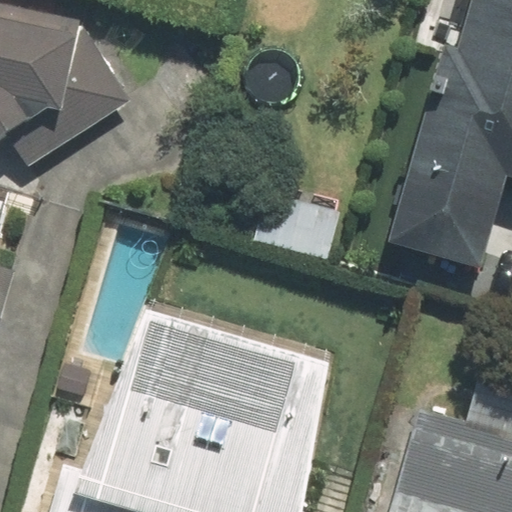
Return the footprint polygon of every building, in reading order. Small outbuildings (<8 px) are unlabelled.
[(141,99),(90,12),(44,0),(0,0),(0,146),(36,125),(52,152),(141,99)] [(511,0),(476,0),(404,238),(494,265),(511,207),(511,0)] [(347,213),(279,192),(265,237),(333,258),(347,213)] [(17,206),(0,201),(0,318),(4,319),(19,266),(1,260),(17,206)] [(312,511),(340,362),(158,306),(92,470),(74,465),(60,511),(312,511)] [(388,511),(511,511),(511,385),(483,378),(473,421),(401,402),(389,451),(403,455),(388,511)]
